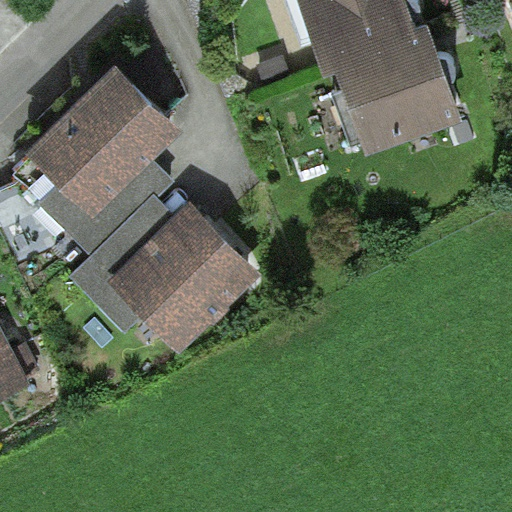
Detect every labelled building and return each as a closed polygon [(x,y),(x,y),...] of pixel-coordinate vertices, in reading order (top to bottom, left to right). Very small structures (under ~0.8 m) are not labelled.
[(301,0),(353,136),(451,99),(418,11),(403,17),(396,0),(301,0)] [(102,50),(22,132),(57,166),(89,197),(136,150),(170,116),(102,50)] [(110,269),(167,211),(146,191),(162,175),(136,150),(89,197),(57,166),(32,192),(89,248),(71,266),(123,317),(141,299),(110,269)] [(167,211),(110,269),(141,299),(177,334),(251,259),(184,194),(167,211)] [(0,381),(12,375),(0,352),(0,381)]
